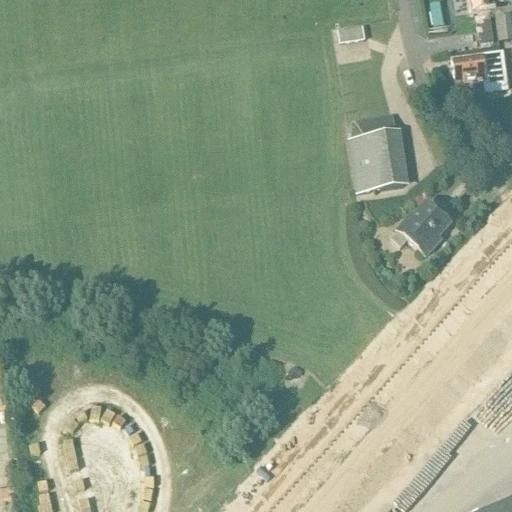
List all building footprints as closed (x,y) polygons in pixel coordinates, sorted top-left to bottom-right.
[(470,0),(473,15),(488,13),(485,0),(470,0)] [(504,43),(511,41),(511,10),(500,12),(504,43)] [(339,48),(363,45),(361,33),(337,36),(339,48)] [(501,58),(482,61),(451,65),(454,89),(483,85),(484,96),(506,94),(501,58)] [(354,144),(346,145),(355,198),(403,190),(390,118),(351,125),(354,144)] [(424,260),(434,249),(432,247),(449,227),(427,206),(412,223),(409,220),(396,235),(397,235),(389,243),(400,252),(407,244),(424,260)] [(381,493),(400,510),(415,494),(397,477),(381,493)] [(511,511),(511,501),(487,511),(511,511)]
